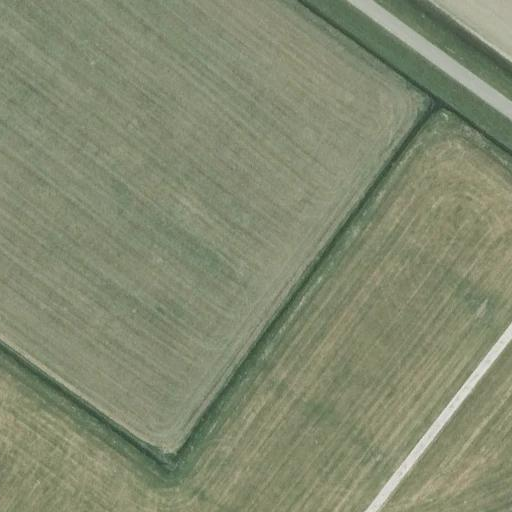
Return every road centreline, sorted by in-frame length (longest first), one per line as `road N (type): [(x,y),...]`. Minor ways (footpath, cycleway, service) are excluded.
road 1 (track): [(370,511),(511,330)]
road 2 (unclassified): [(511,114),(354,0)]
